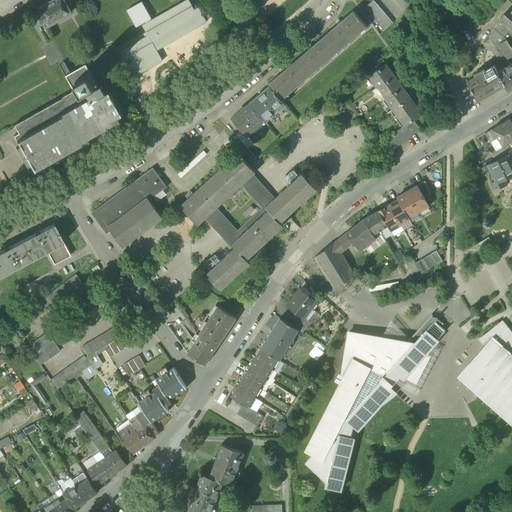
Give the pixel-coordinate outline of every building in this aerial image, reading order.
[(32,15),(41,30),(71,13),(63,0),(49,0),(36,7),(38,12),(32,15)] [(121,52),(133,74),(140,70),(142,73),(147,69),(146,67),(162,58),(157,50),(158,50),(156,47),(164,43),(165,45),(171,42),(169,40),(178,35),(179,38),(184,35),(183,32),(191,27),(193,30),(198,27),(197,24),(206,19),(199,7),(195,10),(189,0),(187,0),(183,3),(151,21),(147,23),(143,26),(149,36),(121,52)] [(391,0),(404,14),(413,7),(406,0),(391,0)] [(142,2),(127,10),(137,27),(146,22),(147,23),(151,21),(151,19),(152,18),(142,2)] [(364,10),(382,32),(391,25),(373,2),(364,10)] [(511,8),(500,21),(501,22),(508,29),(511,25),(511,8)] [(268,83),(270,85),(282,99),(366,28),(352,12),(268,83)] [(482,27),(474,17),(469,21),(478,30),(482,27)] [(511,33),(508,29),(501,22),(495,30),(503,37),(506,33),(511,37),(511,33)] [(500,45),(507,41),(503,37),(495,30),(490,37),(497,48),(500,46),(500,45)] [(511,48),(511,47),(507,41),(500,45),(500,46),(505,55),(507,59),(511,56),(511,48)] [(88,59),(93,69),(118,55),(112,45),(88,59)] [(500,46),(497,48),(502,57),(505,55),(500,46)] [(146,67),(147,69),(163,60),(162,58),(146,67)] [(29,164),(35,174),(61,159),(64,164),(104,142),(101,136),(123,124),(119,116),(123,114),(104,81),(98,84),(86,64),(66,75),(75,90),(14,125),(18,133),(13,136),(19,146),(15,148),(26,166),(29,164)] [(378,87),(380,85),(393,75),(385,64),(372,74),(377,81),(375,83),(378,87)] [(500,70),(497,71),(505,85),(509,91),(511,89),(511,64),(501,71),(500,70)] [(478,101),(505,85),(497,71),(494,66),(467,82),(478,101)] [(386,98),(388,97),(402,87),(393,75),(380,85),(384,91),(382,93),(386,98)] [(285,102),(282,99),(270,85),(249,103),(264,120),(285,102)] [(382,93),(378,87),(373,90),(381,102),(386,98),(382,93)] [(390,104),(394,109),(410,97),(402,87),(388,97),(392,102),(390,104)] [(422,114),(410,97),(394,109),(405,125),(406,126),(409,123),(414,120),(422,114)] [(242,129),(247,135),(264,120),(249,103),(232,118),(242,129)] [(511,122),(509,119),(492,129),(498,138),(503,147),(510,143),(511,141),(511,122)] [(414,120),(409,123),(415,132),(420,128),(414,120)] [(405,125),(404,126),(410,135),(415,132),(409,123),(406,126),(405,125)] [(404,126),(399,130),(406,139),(410,135),(404,126)] [(247,135),(242,129),(236,134),(248,148),(254,143),(247,135)] [(491,142),(498,138),(492,129),(485,133),(490,142),(491,142)] [(399,130),(395,133),(401,142),(406,139),(399,130)] [(396,146),(401,142),(395,133),(389,137),(390,137),(396,146)] [(232,138),(255,165),(260,161),(236,134),(232,138)] [(380,145),(387,153),(396,146),(390,137),(380,145)] [(498,138),(491,142),(496,151),(503,147),(498,138)] [(198,225),(206,218),(217,208),(242,185),(254,174),(256,172),(238,153),(181,205),(198,225)] [(488,165),(496,181),(497,183),(504,179),(511,175),(511,161),(509,155),(488,165)] [(111,230),(123,247),(163,218),(150,199),(154,196),(163,189),(167,187),(153,168),(92,213),(107,233),(111,230)] [(303,172),(275,197),(266,206),(269,209),(233,243),(236,246),(233,248),(207,273),(221,289),(251,262),(248,258),(284,225),(281,221),(317,188),(303,172)] [(206,218),(233,248),(236,246),(233,243),(269,209),(266,206),(275,197),(254,174),(242,185),(263,208),(238,231),(217,208),(206,218)] [(507,185),(504,179),(497,183),(496,181),(491,184),(495,191),(507,185)] [(418,185),(425,198),(430,194),(425,181),(418,185)] [(413,189),(408,192),(419,212),(429,206),(424,198),(425,198),(418,185),(412,189),(413,189)] [(167,195),(163,189),(154,196),(158,202),(167,195)] [(409,218),(419,212),(408,192),(403,194),(398,197),(399,199),(409,218)] [(411,220),(409,218),(399,199),(394,202),(390,205),(401,225),(411,220)] [(391,231),(401,225),(390,205),(385,208),(385,207),(380,210),(388,225),(391,231)] [(433,214),(429,206),(419,212),(422,217),(424,219),(433,214)] [(380,230),(388,225),(380,210),(365,219),(373,234),(380,230)] [(412,223),(422,217),(419,212),(409,218),(411,220),(412,223)] [(376,239),(375,237),(373,234),(365,219),(347,233),(354,242),(352,244),(354,247),(357,245),(361,250),(365,247),(370,243),(371,244),(376,239)] [(414,225),(412,223),(411,220),(401,225),(404,230),(414,225)] [(0,273),(46,250),(54,264),(70,255),(53,224),(40,231),(39,230),(34,233),(35,234),(9,247),(9,246),(4,249),(4,250),(0,251),(0,273)] [(384,237),(392,232),(391,231),(388,225),(380,230),(382,233),(384,237)] [(394,236),(404,230),(401,225),(391,231),(392,232),(394,236)] [(341,237),(348,247),(352,244),(354,242),(347,233),(341,237)] [(387,241),(384,237),(382,233),(375,237),(376,239),(371,244),(370,243),(365,247),(371,254),(387,241)] [(479,243),(485,253),(495,247),(489,237),(479,243)] [(437,250),(432,253),(438,264),(443,261),(437,251),(437,250)] [(394,254),(397,259),(402,256),(399,251),(394,254)] [(432,253),(426,256),(432,267),(438,264),(432,253)] [(426,256),(421,259),(427,270),(432,267),(426,256)] [(422,273),(427,270),(421,259),(416,262),(422,273)] [(75,274),(71,278),(78,287),(82,284),(75,274)] [(74,290),(78,287),(71,278),(67,281),(74,290)] [(70,293),(74,290),(67,281),(63,284),(70,293)] [(399,281),(369,287),(370,292),(400,287),(399,281)] [(300,289),(308,295),(313,289),(306,282),(300,289)] [(66,296),(70,293),(63,284),(59,287),(66,296)] [(62,299),(66,296),(59,287),(54,290),(62,299)] [(297,312),(305,318),(312,308),(317,302),(308,295),(300,289),(288,305),(297,312)] [(58,302),(62,299),(54,290),(50,293),(58,302)] [(53,305),(58,302),(50,293),(46,296),(53,305)] [(102,294),(92,301),(100,311),(109,304),(102,294)] [(48,309),(53,305),(46,296),(41,300),(48,309)] [(43,312),(48,309),(41,300),(36,303),(43,312)] [(92,301),(83,309),(90,318),(100,311),(92,301)] [(38,316),(43,312),(36,303),(31,307),(38,316)] [(202,324),(197,333),(218,347),(236,318),(218,306),(204,326),(202,324)] [(34,320),(38,316),(31,307),(27,311),(34,320)] [(318,313),(312,308),(305,318),(311,322),(318,313)] [(83,309),(73,316),(80,325),(90,318),(83,309)] [(29,323),(34,320),(27,311),(22,314),(29,323)] [(299,330),(303,332),(311,322),(305,318),(297,312),(289,323),(299,330)] [(511,313),(501,322),(511,335),(511,313)] [(24,327),(29,323),(22,314),(17,318),(24,327)] [(73,316),(68,320),(75,329),(80,325),(73,316)] [(325,485),(342,489),(342,488),(341,488),(353,440),(354,440),(354,439),(351,438),(354,425),(359,429),(360,428),(360,427),(382,403),(394,393),(395,394),(396,393),(389,387),(393,383),(399,375),(417,384),(431,355),(426,353),(434,343),(446,330),(441,326),(443,324),(444,324),(438,318),(439,317),(437,316),(436,317),(434,320),(430,317),(407,342),(403,342),(381,338),(351,333),(351,332),(350,332),(343,374),(346,374),(308,449),(307,448),(306,450),(315,454),(307,463),(308,464),(309,463),(326,478),(326,483),(325,485)] [(392,317),(381,338),(403,342),(407,334),(392,317)] [(19,330),(24,327),(17,318),(12,321),(19,330)] [(280,318),(261,349),(278,359),(280,360),(299,330),(289,323),(280,318)] [(70,332),(75,329),(68,320),(63,323),(70,332)] [(124,322),(119,325),(125,335),(130,332),(124,322)] [(484,336),(489,343),(494,338),(511,354),(511,335),(501,322),(484,336)] [(119,325),(114,328),(119,338),(125,335),(119,325)] [(114,328),(108,331),(114,341),(119,338),(114,328)] [(136,342),(141,339),(135,329),(130,332),(136,342)] [(108,331),(103,334),(109,344),(114,341),(108,331)] [(331,335),(327,331),(322,337),(327,341),(331,335)] [(47,332),(42,336),(49,345),(54,342),(47,332)] [(131,345),(136,342),(130,332),(125,335),(131,345)] [(206,365),(218,347),(197,333),(192,339),(195,341),(187,353),(206,365)] [(103,334),(98,338),(104,347),(109,344),(103,334)] [(126,348),(131,345),(125,335),(120,338),(126,348)] [(44,348),(49,345),(42,336),(37,339),(44,348)] [(98,338),(93,341),(99,350),(104,347),(98,338)] [(121,352),(126,348),(120,338),(115,341),(121,352)] [(511,354),(494,338),(489,343),(487,345),(463,372),(511,416),(511,354)] [(39,352),(44,348),(37,339),(32,342),(39,352)] [(93,341),(88,344),(94,354),(99,350),(93,341)] [(116,355),(121,352),(115,341),(110,344),(116,355)] [(34,355),(39,352),(32,342),(27,346),(34,355)] [(54,342),(49,345),(55,354),(60,351),(54,342)] [(399,375),(393,383),(417,394),(442,347),(434,343),(426,353),(431,355),(417,384),(399,375)] [(88,357),(94,354),(88,344),(83,347),(88,357)] [(111,358),(116,355),(110,344),(104,347),(111,358)] [(49,345),(44,348),(50,358),(55,354),(49,345)] [(324,352),(316,346),(309,354),(317,361),(324,352)] [(44,348),(39,352),(45,361),(50,358),(44,348)] [(261,349),(255,358),(272,369),(278,359),(261,349)] [(40,365),(45,361),(39,352),(34,355),(40,365)] [(85,356),(80,359),(87,369),(91,365),(86,358),(85,356)] [(140,369),(146,366),(139,356),(134,359),(140,369)] [(255,358),(249,368),(266,378),(272,369),(255,358)] [(82,372),(87,369),(80,359),(75,362),(82,372)] [(135,372),(140,369),(134,359),(129,362),(135,372)] [(272,369),(278,372),(279,373),(285,363),(280,360),(278,359),(272,369)] [(77,375),(82,372),(75,362),(70,366),(77,375)] [(130,375),(135,372),(129,362),(123,365),(130,375)] [(72,379),(77,375),(70,366),(65,369),(72,379)] [(159,372),(161,376),(169,371),(166,367),(159,372)] [(161,376),(156,379),(160,384),(169,399),(170,399),(187,388),(174,368),(169,371),(161,376)] [(249,368),(243,377),(260,388),(266,378),(249,368)] [(67,382),(72,379),(65,369),(60,373),(67,382)] [(266,378),(274,383),(276,380),(274,379),(278,372),(272,369),(266,378)] [(29,383),(44,404),(47,402),(35,384),(46,377),(44,373),(29,383)] [(62,385),(67,382),(60,373),(55,376),(62,385)] [(57,389),(62,385),(55,376),(51,379),(50,379),(57,389)] [(310,388),(314,382),(305,376),(301,383),(310,388)] [(243,377),(237,387),(254,397),(260,388),(243,377)] [(266,378),(260,388),(266,391),(270,385),(272,386),(274,383),(266,378)] [(21,396),(28,393),(22,380),(15,383),(21,396)] [(68,386),(78,400),(87,393),(78,380),(68,386)] [(156,391),(166,405),(172,402),(170,399),(169,399),(160,384),(154,388),(156,391)] [(248,407),(254,397),(237,387),(231,396),(233,398),(238,401),(244,404),(248,407)] [(144,399),(151,394),(148,389),(141,394),(144,399)] [(151,394),(144,399),(139,402),(152,422),(169,411),(166,405),(156,391),(151,394)] [(227,408),(232,411),(238,401),(233,398),(227,408)] [(232,411),(237,414),(244,404),(238,401),(232,411)] [(237,414),(242,417),(249,407),(248,407),(244,404),(237,414)] [(129,420),(132,423),(141,417),(143,414),(142,412),(138,407),(127,415),(130,420),(129,420)] [(242,417),(247,420),(254,410),(249,407),(242,417)] [(247,420),(252,424),(259,413),(254,410),(247,420)] [(76,416),(95,442),(100,438),(101,438),(83,412),(76,416)] [(141,417),(146,425),(147,424),(148,425),(152,422),(145,413),(143,414),(141,417)] [(264,417),(259,413),(252,424),(258,427),(264,417)] [(146,425),(141,417),(132,423),(137,431),(146,444),(156,437),(148,425),(147,424),(146,425)] [(288,426),(279,420),(273,429),(282,434),(288,426)] [(35,425),(37,428),(40,433),(45,430),(39,422),(35,425)] [(35,425),(34,424),(21,430),(25,435),(37,428),(35,425)] [(134,453),(146,444),(137,431),(134,433),(129,425),(124,429),(125,431),(121,434),(134,453)] [(22,432),(16,435),(20,441),(26,437),(22,432)] [(0,448),(11,442),(7,437),(0,440),(0,448)] [(100,438),(95,442),(102,453),(106,450),(108,449),(100,438)] [(97,456),(102,453),(95,442),(90,446),(97,456)] [(222,444),(210,477),(223,481),(223,482),(233,485),(233,484),(232,484),(244,453),(245,453),(245,452),(222,444)] [(117,450),(110,454),(105,457),(116,473),(127,465),(124,461),(126,460),(124,458),(123,459),(117,450)] [(99,485),(116,473),(105,457),(88,469),(99,485)] [(23,464),(16,468),(20,474),(26,470),(23,464)] [(72,480),(77,486),(88,478),(84,472),(72,480)] [(211,511),(223,482),(223,481),(210,477),(202,474),(197,488),(195,487),(193,493),(195,494),(187,511),(211,511)] [(60,486),(64,492),(66,490),(67,492),(77,486),(72,480),(71,478),(60,486)] [(98,492),(88,478),(77,486),(87,500),(98,492)] [(87,500),(77,486),(67,492),(66,490),(64,492),(63,492),(67,498),(68,498),(75,508),(87,500)] [(0,495),(7,504),(16,498),(10,488),(7,490),(0,495)] [(53,503),(59,499),(56,493),(49,498),(53,503)] [(53,503),(49,498),(38,505),(41,511),(42,511),(46,508),(53,503)] [(77,511),(75,508),(68,498),(67,498),(62,502),(59,499),(53,503),(58,511),(76,511),(77,511)] [(58,511),(53,503),(46,508),(49,511),(47,511),(58,511)]
